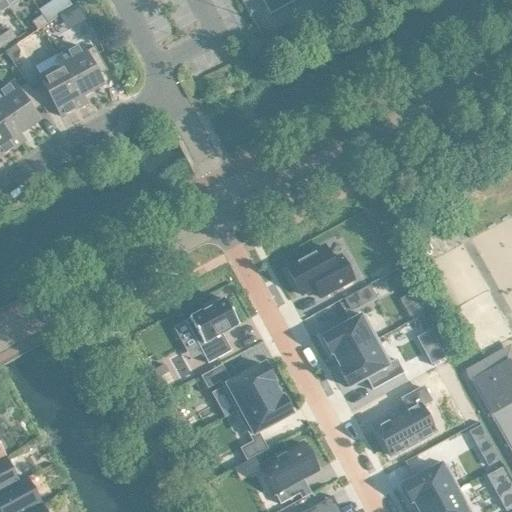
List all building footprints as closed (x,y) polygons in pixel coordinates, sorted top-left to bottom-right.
[(9,0),(0,0),(0,11),(12,3),(9,0)] [(55,0),(50,0),(42,6),(45,11),(51,19),(57,15),(63,10),(55,0)] [(46,23),(50,20),(45,11),(35,18),(40,26),(46,23)] [(14,25),(4,32),(9,40),(19,33),(14,25)] [(0,46),(9,40),(4,32),(0,34),(0,46)] [(19,40),(8,48),(16,59),(22,55),(23,46),(19,40)] [(61,54),(65,62),(65,61),(83,94),(84,93),(105,82),(100,72),(110,67),(98,43),(87,49),(83,42),(61,54)] [(47,80),(35,87),(34,87),(44,102),(49,109),(60,104),(65,113),(88,101),(84,93),(83,94),(65,61),(65,62),(43,73),(47,80)] [(0,90),(0,102),(20,131),(21,131),(41,117),(35,109),(44,102),(34,87),(35,87),(30,79),(19,86),(15,80),(0,90)] [(0,146),(4,152),(25,138),(21,131),(20,131),(0,102),(0,146)] [(328,243),(289,264),(304,291),(318,283),(324,294),(357,276),(344,252),(335,257),(328,243)] [(372,281),(347,295),(354,308),(379,294),(372,281)] [(192,315),(188,318),(211,360),(234,347),(225,330),(240,321),(240,322),(242,321),(228,295),(226,296),(226,297),(224,298),(222,295),(208,303),(209,306),(194,314),(193,314),(192,315)] [(367,311),(325,334),(334,350),(336,349),(341,357),(380,335),(367,311)] [(433,326),(420,333),(435,361),(448,354),(433,326)] [(380,335),(341,357),(345,366),(343,367),(352,383),(369,374),(375,386),(407,369),(400,356),(393,359),(380,335)] [(511,362),(509,358),(474,377),(511,445),(511,362)] [(168,360),(157,366),(161,374),(171,369),(172,368),(168,360)] [(225,361),(204,373),(210,385),(223,378),(226,384),(239,408),(278,387),(279,386),(274,378),(276,377),(268,361),(234,379),(225,361)] [(412,408),(379,426),(394,452),(437,429),(423,403),(433,397),(426,384),(405,396),(412,408)] [(278,387),(239,408),(252,433),(294,410),(286,394),(282,395),(278,387)] [(484,422),(473,428),(479,440),(490,434),(484,422)] [(0,456),(8,452),(0,437),(0,456)] [(306,440),(263,463),(283,500),(302,490),(296,480),(321,467),(306,440)] [(0,456),(0,490),(22,478),(8,452),(0,456)] [(448,459),(406,482),(414,498),(417,497),(421,506),(461,484),(448,459)] [(511,477),(505,464),(490,472),(509,508),(511,506),(511,477)] [(22,478),(0,490),(0,505),(3,511),(21,511),(45,499),(31,473),(22,478)] [(476,511),(461,484),(421,506),(424,511),(476,511)] [(305,509),(299,511),(333,511),(337,510),(330,496),(305,509)] [(51,511),(45,499),(21,511),(51,511)]
